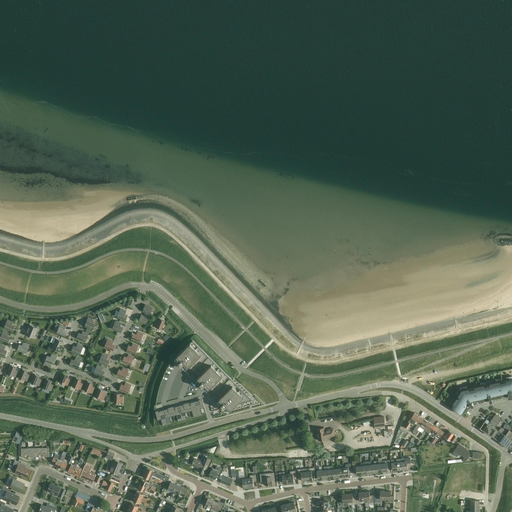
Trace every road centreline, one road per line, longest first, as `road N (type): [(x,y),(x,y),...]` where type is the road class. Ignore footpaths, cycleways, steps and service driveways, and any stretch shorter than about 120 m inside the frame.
road 1 (unclassified): [(350,391),(403,396),(483,450),(493,510)]
road 2 (secondary): [(350,391),(405,387),(507,453)]
road 3 (unclassified): [(286,406),(271,383),(238,367),(159,289)]
road 4 (residential): [(145,287),(105,382),(60,365)]
road 5 (residential): [(0,299),(58,309),(122,286),(145,287)]
road 6 (secondary): [(213,424),(145,440),(79,432)]
road 7 (unclassified): [(164,451),(277,416),(286,406)]
road 8 (residential): [(22,511),(40,471),(115,502)]
